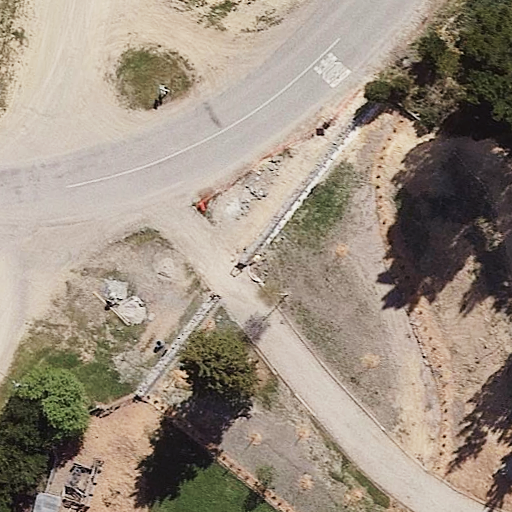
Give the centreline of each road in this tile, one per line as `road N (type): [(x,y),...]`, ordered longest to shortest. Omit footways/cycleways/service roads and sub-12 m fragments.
road 1 (tertiary): [(27,193),(134,173),(236,127),(280,97),(372,0)]
road 2 (unclassified): [(27,193),(80,0)]
